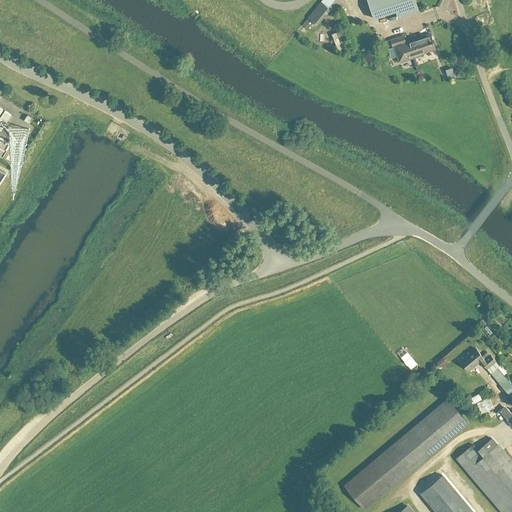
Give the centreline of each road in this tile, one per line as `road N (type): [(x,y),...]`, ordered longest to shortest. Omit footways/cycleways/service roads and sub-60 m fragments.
road 1 (unclassified): [(287,264),(185,158),(102,104),(0,55)]
road 2 (unclassified): [(287,264),(201,296),(48,412),(0,470)]
road 3 (unclassified): [(511,150),(457,0)]
